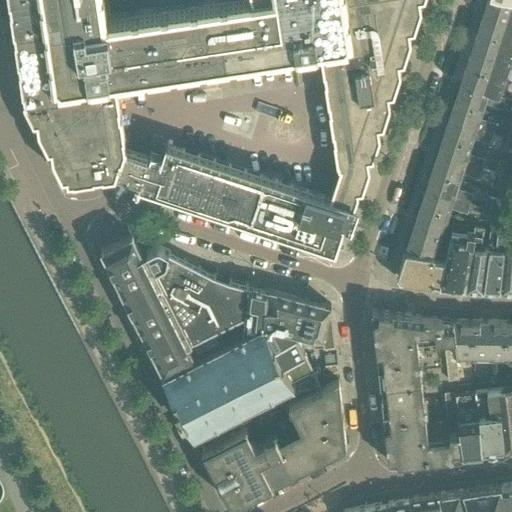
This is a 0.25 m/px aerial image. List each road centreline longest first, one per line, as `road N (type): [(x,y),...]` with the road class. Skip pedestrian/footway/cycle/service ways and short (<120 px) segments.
road 1 (unclassified): [(219,511),(67,220)]
road 2 (residential): [(67,220),(106,202),(352,284)]
road 3 (residential): [(447,0),(352,284)]
road 4 (residential): [(352,284),(365,479)]
road 5 (residential): [(511,301),(352,284)]
road 6 (unclassified): [(67,220),(0,82)]
road 7 (residential): [(365,479),(511,467)]
